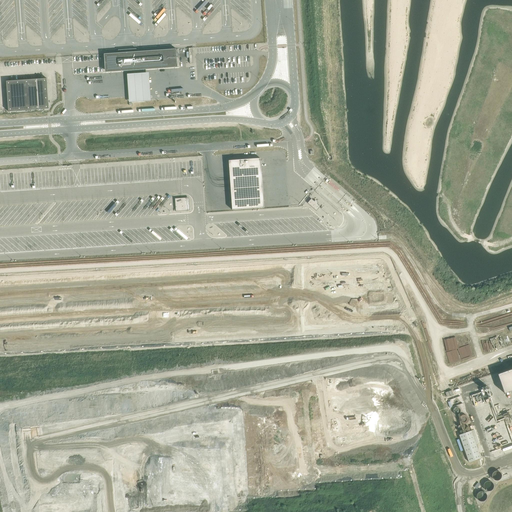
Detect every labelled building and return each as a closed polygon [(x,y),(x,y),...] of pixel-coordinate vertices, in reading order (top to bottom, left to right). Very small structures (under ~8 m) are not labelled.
[(177,64),(177,58),(176,56),(176,55),(176,50),(176,49),(136,52),(133,52),(132,49),(129,49),(129,52),(118,53),(104,54),(104,55),(104,61),(105,69),(177,64)] [(148,73),(126,74),(128,103),(150,101),(150,100),(148,73)] [(47,78),(6,81),(8,112),(49,109),(47,78)] [(261,168),(260,158),(229,160),(229,170),(230,177),(230,184),(231,191),(231,197),(232,204),(232,210),(264,208),(263,203),(263,196),(262,189),(262,182),(261,175),(261,168)] [(182,198),(175,198),(175,205),(176,211),(187,210),(187,205),(186,198),(182,198)] [(311,198),(307,203),(316,211),(320,206),(311,198)] [(511,368),(497,374),(504,393),(511,390),(511,368)] [(482,398),(487,396),(486,394),(485,394),(484,390),(481,391),(480,388),(470,392),(473,398),(478,396),(480,401),(483,400),(482,398)] [(453,399),(461,396),(460,394),(448,398),(450,403),(451,403),(451,406),(453,405),(451,402),(454,401),(453,399)] [(468,419),(468,418),(468,417),(467,416),(465,415),(463,415),(462,415),(461,416),(460,417),(459,419),(460,421),(461,422),(462,423),(463,423),(465,423),(466,423),(467,422),(468,421),(468,419)] [(481,421),(482,425),(498,419),(496,415),(481,421)] [(483,425),(494,460),(511,454),(511,432),(507,434),(503,419),(483,425)] [(473,430),(459,435),(469,462),(480,458),(475,444),(478,443),(473,430)] [(483,501),(489,491),(490,492),(495,484),(487,479),(483,486),(479,483),(477,488),(479,489),(475,497),(483,501)]
